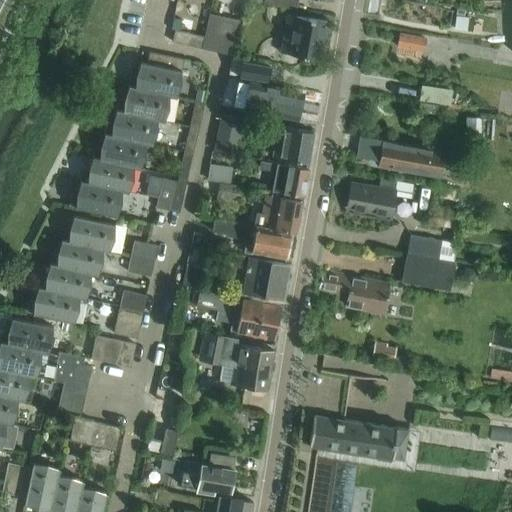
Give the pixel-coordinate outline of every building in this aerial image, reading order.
[(297,8),(297,0),(247,0),(248,1),(297,8)] [(203,48),(203,49),(233,56),(241,21),(210,14),(205,36),(203,48)] [(321,60),(328,23),(288,16),(282,53),(321,60)] [(457,16),(455,29),(467,30),(469,18),(457,16)] [(175,18),(172,29),(176,30),(183,31),(186,21),(178,19),(175,18)] [(175,33),(173,42),(203,49),(203,48),(205,36),(191,33),(176,30),(175,33)] [(425,52),(427,38),(401,33),(399,47),(425,52)] [(170,95),(170,96),(177,97),(185,59),(150,51),(147,63),(141,62),(137,78),(131,77),(130,84),(136,85),(136,86),(170,95)] [(269,83),(272,69),(243,63),(240,77),(269,83)] [(239,81),(233,105),(299,119),(304,93),(249,81),(249,83),(239,81)] [(165,121),(170,96),(170,95),(136,86),(136,85),(130,84),(126,101),(119,100),(118,107),(124,108),(124,109),(158,119),(158,120),(165,121)] [(198,90),(196,101),(204,103),(205,101),(207,92),(198,90)] [(190,126),(199,128),(205,103),(204,103),(196,101),(190,126)] [(153,145),(158,120),(158,119),(124,109),(124,108),(118,107),(114,125),(107,124),(105,131),(112,132),(112,133),(146,142),(146,143),(153,145)] [(236,155),(243,119),(224,115),(217,151),(236,155)] [(466,118),(464,142),(480,143),(482,120),(466,118)] [(194,153),(199,128),(190,126),(184,151),(194,153)] [(308,162),(314,132),(278,126),(273,156),(308,162)] [(141,168),(146,143),(146,142),(112,133),(112,132),(105,131),(102,149),(95,147),(93,154),(100,156),(100,157),(134,166),(134,167),(141,168)] [(361,136),(357,155),(368,157),(380,159),(378,166),(383,167),(435,176),(435,175),(441,177),(441,175),(445,154),(446,151),(383,140),(367,137),(361,136)] [(188,178),(194,153),(184,151),(179,177),(188,179),(188,178)] [(129,192),(134,167),(134,166),(100,157),(100,156),(93,154),(90,173),(83,171),(82,178),(88,180),(88,181),(122,189),(122,190),(129,192)] [(250,171),(270,175),(272,163),(252,159),(250,171)] [(277,162),(272,190),(304,196),(309,168),(277,162)] [(168,210),(175,180),(163,177),(157,207),(168,210)] [(180,212),(188,178),(188,179),(179,177),(178,181),(175,180),(168,210),(180,212)] [(117,215),(122,190),(122,189),(88,181),(88,180),(82,178),(78,198),(71,197),(69,205),(117,215)] [(412,199),(415,185),(381,179),(379,188),(352,183),(348,206),(369,210),(369,214),(391,218),(395,195),(412,199)] [(249,200),(251,188),(220,183),(217,201),(230,203),(231,197),(249,200)] [(257,212),(255,225),(256,225),(262,227),(274,229),(292,232),(298,233),(304,196),(272,190),(271,194),(265,193),(263,207),(266,208),(265,214),(262,213),(257,212)] [(147,213),(144,222),(153,224),(155,214),(147,213)] [(104,249),(103,250),(110,251),(116,224),(74,215),(70,231),(64,230),(63,237),(69,238),(69,239),(104,249)] [(215,220),(213,231),(229,234),(229,236),(254,241),(253,245),(246,244),(244,252),(253,253),(253,252),(287,258),(292,234),(292,232),(274,229),(262,227),(256,225),(255,225),(215,218),(215,220)] [(410,241),(408,253),(439,259),(439,258),(442,241),(422,237),(411,235),(410,241)] [(98,274),(103,250),(104,249),(69,239),(69,238),(63,237),(59,255),(52,254),(51,261),(58,262),(57,263),(92,272),(92,273),(98,274)] [(131,255),(155,260),(158,245),(135,240),(131,255)] [(200,289),(209,250),(191,246),(182,285),(200,289)] [(408,253),(403,281),(451,290),(453,278),(456,262),(455,262),(439,259),(408,253)] [(151,276),(155,260),(131,255),(128,271),(151,276)] [(237,290),(236,297),(277,305),(278,300),(283,301),(290,266),(290,264),(249,257),(249,259),(243,291),(237,290)] [(92,273),(92,272),(57,263),(58,262),(51,261),(47,279),(41,277),(39,284),(46,286),(45,287),(80,295),(80,296),(86,298),(92,273)] [(465,268),(462,280),(475,283),(477,270),(465,268)] [(386,313),(391,284),(323,271),(319,290),(337,293),(335,304),(386,313)] [(75,321),(80,296),(80,295),(45,287),(46,286),(39,284),(35,304),(28,303),(26,311),(75,321)] [(120,305),(144,310),(147,295),(124,290),(120,305)] [(199,290),(196,306),(212,309),(230,312),(232,305),(241,307),(239,320),(233,319),(231,330),(276,339),(282,308),(282,306),(277,305),(236,297),(216,293),(199,290)] [(120,308),(117,319),(134,323),(141,325),(143,313),(120,308)] [(42,351),(42,352),(47,353),(53,326),(13,317),(9,334),(3,332),(2,339),(8,341),(42,351)] [(138,338),(141,325),(117,319),(114,333),(138,338)] [(267,390),(275,350),(238,343),(239,338),(205,332),(199,360),(223,364),(219,382),(267,390)] [(106,361),(111,338),(97,334),(91,358),(106,361)] [(118,364),(123,340),(111,338),(106,361),(118,364)] [(42,352),(42,351),(8,341),(2,339),(0,345),(0,366),(30,375),(30,376),(36,377),(42,352)] [(123,340),(118,364),(131,367),(137,343),(123,340)] [(393,365),(396,348),(388,347),(388,344),(375,342),(372,360),(393,365)] [(65,376),(89,382),(92,366),(68,361),(65,376)] [(24,400),(30,376),(30,375),(0,366),(0,393),(18,398),(18,399),(24,400)] [(415,472),(421,430),(397,428),(344,420),(350,376),(320,371),(313,415),(314,415),(309,446),(299,511),(329,511),(337,461),(415,472)] [(85,398),(89,382),(65,376),(62,392),(85,398)] [(82,413),(85,398),(62,392),(58,408),(82,413)] [(18,399),(18,398),(0,393),(0,420),(6,422),(6,423),(12,424),(18,399)] [(84,443),(89,420),(75,417),(70,440),(84,443)] [(101,447),(106,424),(89,420),(84,443),(101,447)] [(106,424),(101,447),(116,450),(122,427),(106,424)] [(511,429),(492,428),(491,443),(511,444),(511,429)] [(160,454),(173,456),(179,432),(166,429),(163,441),(161,453),(160,454)] [(150,438),(147,450),(161,453),(163,441),(150,438)] [(184,471),(181,485),(197,488),(197,491),(215,494),(216,489),(231,492),(235,470),(234,470),(234,469),(237,457),(211,452),(209,465),(202,464),(201,464),(186,461),(184,471)] [(32,467),(9,462),(2,492),(26,497),(32,467)] [(49,511),(59,475),(60,468),(33,462),(32,467),(26,497),(25,503),(43,507),(41,511),(49,511)] [(84,480),(59,475),(49,511),(75,511),(82,487),(83,487),(84,480)] [(103,511),(107,492),(83,487),(82,487),(75,511),(103,511)] [(252,511),(254,502),(230,497),(230,498),(219,496),(216,511),(252,511)]
